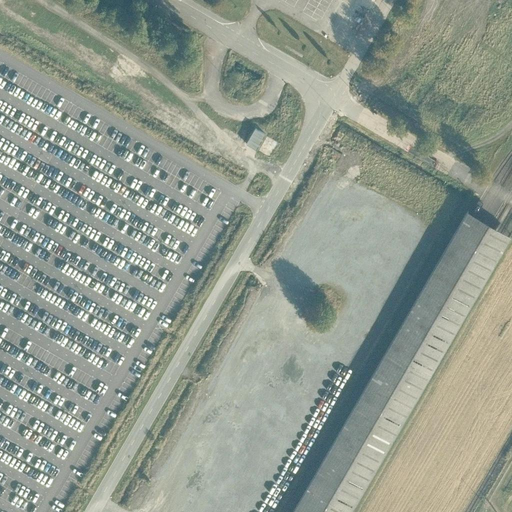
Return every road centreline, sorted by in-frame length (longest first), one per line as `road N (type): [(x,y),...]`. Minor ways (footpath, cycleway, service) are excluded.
road 1 (residential): [(92,511),(316,125),(324,98)]
road 2 (track): [(285,180),(132,55),(48,0)]
road 3 (residential): [(162,0),(324,98)]
